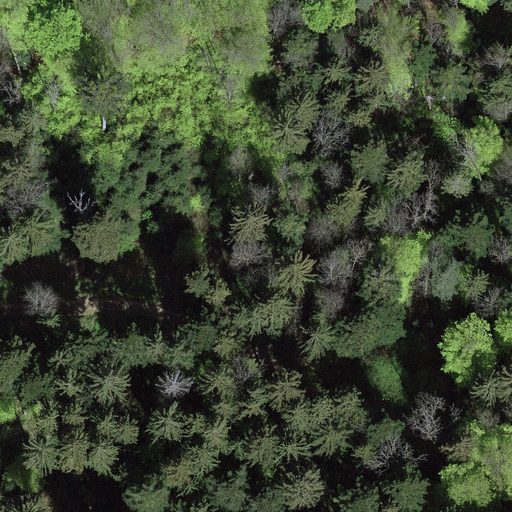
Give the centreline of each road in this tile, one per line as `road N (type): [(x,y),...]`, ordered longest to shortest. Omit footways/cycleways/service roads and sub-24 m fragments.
road 1 (track): [(0,310),(148,310),(400,427),(511,445)]
road 2 (track): [(239,348),(109,349),(0,387)]
